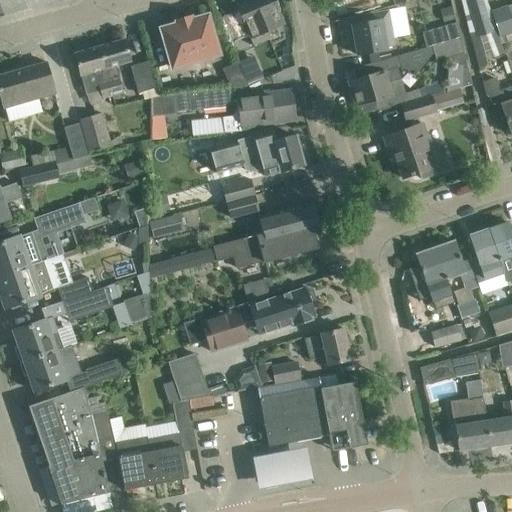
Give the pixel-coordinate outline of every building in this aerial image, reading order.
[(238,11),(219,19),(229,44),(248,36),(252,46),(269,39),(266,31),(283,24),(272,0),(251,0),(236,6),(238,11)] [(481,0),(470,0),(467,1),(474,26),(488,22),(481,0)] [(511,31),(511,4),(490,12),(499,37),(511,31)] [(390,8),(395,36),(411,32),(405,5),(390,8)] [(356,55),(386,50),(385,47),(394,46),(388,10),(361,14),(362,23),(351,25),(356,55)] [(160,29),(171,67),(217,54),(206,15),(190,20),(176,24),(160,29)] [(425,48),(431,47),(457,39),(459,38),(456,22),(422,32),(425,48)] [(497,37),(487,40),(492,56),(502,53),(497,37)] [(462,53),(457,39),(431,47),(432,50),(435,61),(453,56),(447,92),(458,89),(470,85),(462,53)] [(123,40),(98,47),(111,95),(123,92),(115,65),(129,61),(123,40)] [(242,62),(237,64),(241,73),(246,85),(281,70),(276,58),(270,44),(240,57),(242,62)] [(111,95),(98,47),(74,54),(85,95),(99,91),(101,98),(111,95)] [(149,61),(145,62),(145,91),(156,87),(149,61)] [(0,95),(4,108),(54,94),(45,62),(0,74),(0,95)] [(137,93),(145,91),(145,62),(129,66),(137,93)] [(237,63),(222,69),(229,87),(231,87),(237,86),(246,85),(241,73),(237,64),(237,63)] [(378,112),(401,105),(421,99),(418,90),(403,94),(399,80),(387,83),(383,70),(347,81),(357,115),(378,109),(378,112)] [(511,136),(511,135),(511,85),(487,94),(495,116),(503,113),(511,136)] [(233,106),(231,87),(229,87),(187,91),(145,96),(145,100),(145,116),(149,116),(152,139),(152,140),(166,138),(164,115),(175,113),(175,111),(189,110),(233,106)] [(421,99),(401,105),(405,120),(434,112),(434,110),(462,101),(458,89),(447,92),(421,99)] [(236,100),(240,131),(240,132),(261,129),(260,125),(294,121),(290,90),(255,94),(256,98),(236,100)] [(101,113),(78,119),(87,152),(109,146),(101,113)] [(193,135),(225,129),(223,115),(191,121),(193,135)] [(71,159),(86,155),(78,123),(63,128),(71,159)] [(430,149),(421,124),(383,137),(390,156),(394,155),(402,178),(418,172),(421,179),(450,169),(441,145),(430,149)] [(236,140),(236,141),(243,165),(245,169),(248,172),(253,171),(261,169),(263,176),(279,171),(279,172),(303,165),(294,136),(275,141),(272,129),(252,135),(252,136),(236,140)] [(215,173),(243,165),(236,141),(208,149),(215,173)] [(0,152),(0,163),(1,169),(25,163),(21,148),(0,152)] [(32,166),(54,161),(52,151),(29,156),(32,166)] [(59,176),(54,161),(32,166),(17,170),(21,185),(59,176)] [(137,161),(122,166),(127,180),(142,175),(137,161)] [(222,186),(226,203),(253,195),(249,180),(222,186)] [(0,220),(8,218),(3,204),(20,198),(15,183),(0,187),(0,220)] [(151,199),(155,216),(171,212),(167,195),(151,199)] [(257,211),(253,195),(226,203),(230,217),(257,211)] [(286,222),(315,215),(312,201),(258,216),(261,227),(256,228),(257,234),(287,226),(286,222)] [(78,203),(33,218),(37,232),(83,217),(78,203)] [(133,212),(139,228),(146,225),(146,208),(133,212)] [(320,232),(315,215),(286,222),(287,226),(257,234),(258,234),(213,246),(217,260),(233,256),(236,267),(263,260),(263,262),(316,248),(313,234),(320,232)] [(147,226),(151,239),(182,230),(178,217),(147,226)] [(507,222),(488,229),(504,275),(511,271),(511,234),(511,235),(507,222)] [(504,275),(488,229),(469,235),(476,258),(469,260),(477,284),(504,275)] [(0,275),(28,266),(40,262),(30,232),(0,242),(0,275)] [(128,232),(124,243),(134,248),(139,238),(128,232)] [(453,241),(435,247),(446,279),(460,274),(466,291),(478,287),(477,284),(469,260),(461,263),(453,241)] [(446,279),(435,247),(415,254),(423,276),(415,279),(421,297),(434,293),(431,284),(446,279)] [(213,262),(210,250),(148,265),(151,277),(213,262)] [(53,291),(43,261),(40,262),(28,266),(0,275),(0,295),(4,308),(53,291)] [(248,298),(275,290),(271,276),(244,284),(248,298)] [(61,301),(92,291),(87,277),(57,287),(61,301)] [(106,286),(92,291),(61,301),(67,316),(111,301),(106,286)] [(250,301),(235,306),(240,323),(253,319),(258,334),(291,324),(292,327),(312,320),(311,317),(313,316),(309,305),(311,304),(310,301),(308,302),(305,291),(307,290),(306,287),(251,305),(250,301)] [(139,296),(124,301),(131,321),(146,316),(139,296)] [(473,300),(456,306),(462,324),(470,322),(469,317),(478,314),(473,300)] [(511,303),(488,312),(496,335),(511,330),(511,303)] [(245,339),(240,323),(235,306),(183,322),(190,344),(207,338),(211,351),(246,340),(246,339),(245,339)] [(22,360),(63,347),(52,317),(12,330),(22,360)] [(430,333),(434,347),(460,340),(456,326),(430,333)] [(343,328),(304,337),(307,352),(322,348),(326,365),(350,360),(343,328)] [(500,369),(511,367),(511,342),(511,341),(496,345),(500,369)] [(71,344),(63,347),(22,360),(33,391),(82,374),(71,344)] [(474,352),(426,366),(430,381),(451,376),(478,373),(474,352)] [(179,401),(187,400),(211,395),(222,393),(221,386),(205,387),(193,353),(167,362),(173,381),(179,401)] [(488,353),(477,354),(478,365),(490,364),(488,353)] [(85,369),(90,385),(120,374),(115,359),(85,369)] [(298,378),(296,362),(271,366),(274,382),(298,378)] [(317,375),(260,385),(257,386),(268,446),(328,435),(331,451),(365,444),(354,381),(320,387),(317,375)] [(173,381),(161,385),(168,404),(171,403),(179,401),(173,381)] [(60,504),(71,502),(108,492),(96,442),(88,407),(83,387),(27,406),(48,466),(47,466),(60,504)] [(213,405),(211,395),(187,400),(189,410),(213,405)] [(489,446),(485,420),(482,398),(451,402),(458,451),(489,446)] [(505,417),(485,420),(489,446),(511,442),(511,399),(502,401),(505,417)] [(189,410),(187,400),(179,401),(171,403),(176,430),(192,427),(189,410)] [(103,404),(88,407),(96,442),(113,438),(103,404)] [(435,444),(445,442),(442,428),(432,430),(435,444)] [(148,452),(154,484),(186,478),(178,434),(147,439),(149,451),(148,452)] [(124,489),(154,484),(148,452),(149,451),(146,436),(115,442),(124,489)] [(305,448),(251,458),(258,490),(311,479),(305,448)]
